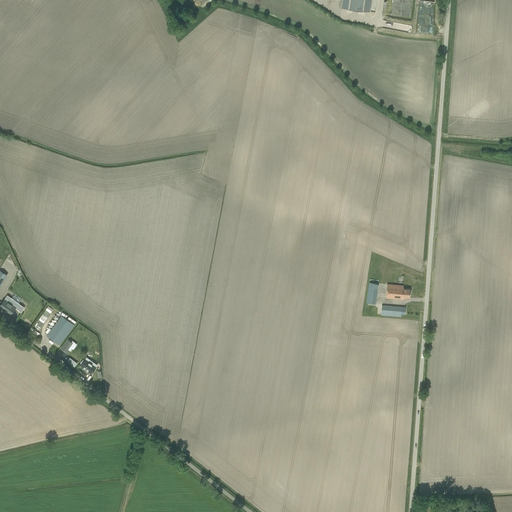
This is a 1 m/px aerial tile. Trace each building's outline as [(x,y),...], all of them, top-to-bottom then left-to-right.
[(342,0),(342,8),(369,12),(370,0),(342,0)] [(392,0),(391,14),(409,17),(410,0),(392,0)] [(418,0),(418,28),(430,28),(430,0),(426,0),(418,0)] [(369,282),(366,303),(375,304),(378,284),(369,282)] [(403,286),(393,285),(387,284),(386,298),(399,299),(404,299),(404,297),(409,297),(409,293),(410,293),(411,293),(411,290),(410,290),(410,289),(403,288),(403,286)] [(0,305),(0,306),(5,310),(11,314),(15,308),(21,312),(23,308),(24,308),(17,303),(14,300),(7,296),(2,302),(0,305)] [(381,315),(396,316),(401,317),(401,307),(382,305),(381,315)] [(62,314),(49,332),(46,336),(47,336),(59,345),(75,324),(63,316),(62,314)] [(68,340),(61,349),(67,354),(74,344),(68,340)] [(90,344),(85,350),(90,354),(95,348),(90,344)] [(92,365),(94,363),(86,357),(84,360),(83,360),(80,363),(81,364),(80,365),(91,373),(95,367),(92,365)] [(441,511),(450,511),(451,504),(443,503),(441,511)]
